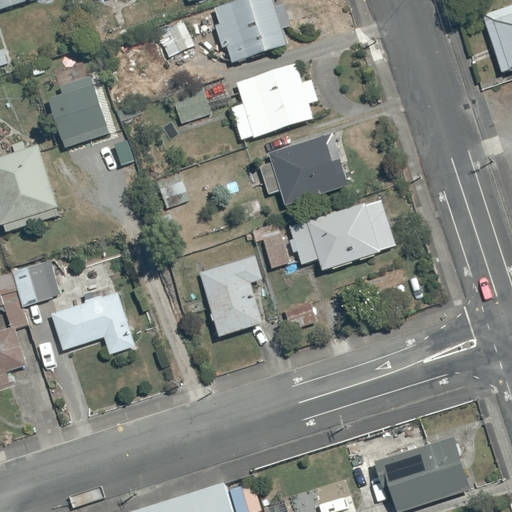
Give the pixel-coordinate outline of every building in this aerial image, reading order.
[(0,0),(0,13),(2,13),(41,0),(0,0)] [(231,49),(236,65),(292,48),(286,31),(296,28),(288,6),(279,9),(276,0),(250,0),(219,10),(223,25),(219,27),(226,50),(231,49)] [(511,18),(497,23),(511,68),(511,18)] [(172,60),(198,47),(186,24),(160,37),(172,60)] [(240,85),(247,105),(234,110),(244,142),(257,138),(258,140),(318,121),(313,106),(322,103),(315,81),(306,84),(300,66),(240,85)] [(68,150),(112,136),(94,78),(64,88),(67,97),(53,101),(68,150)] [(184,125),(214,115),(204,86),(174,96),(184,125)] [(337,135),(273,155),(290,208),(353,188),(337,135)] [(61,211),(63,210),(43,148),(0,162),(0,206),(7,228),(9,228),(11,235),(64,218),(61,211)] [(169,210),(192,202),(183,175),(160,183),(169,210)] [(324,261),(328,273),(385,255),(385,253),(400,248),(386,202),(370,207),(370,205),(312,223),(313,226),(324,261)] [(281,225),(262,230),(275,270),(293,264),(281,225)] [(324,261),(313,226),(294,232),(305,267),(324,261)] [(257,257),(202,274),(223,340),(268,325),(255,285),(265,282),(257,257)] [(14,273),(26,309),(63,296),(51,261),(14,273)] [(133,330),(121,294),(55,316),(67,352),(108,338),(114,356),(139,348),(133,330)] [(320,323),(313,303),(287,313),(294,332),(320,323)] [(18,328),(0,333),(0,389),(14,385),(10,374),(31,367),(18,328)] [(394,487),(400,511),(410,511),(475,491),(464,456),(464,454),(462,445),(460,445),(457,437),(378,463),(386,489),(394,487)] [(358,479),(371,474),(365,456),(351,460),(358,479)] [(139,511),(236,511),(228,484),(139,511)]
